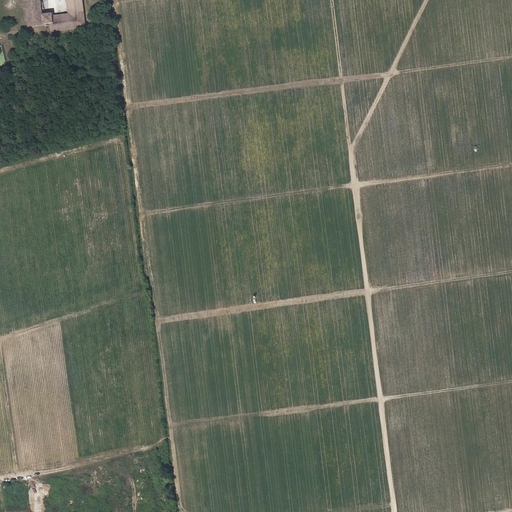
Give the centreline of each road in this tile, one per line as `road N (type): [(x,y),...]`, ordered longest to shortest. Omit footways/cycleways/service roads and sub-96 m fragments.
road 1 (track): [(426,0),(351,158),(393,511)]
road 2 (track): [(114,0),(180,503)]
road 3 (track): [(191,511),(169,493),(151,449),(0,478)]
road 4 (track): [(331,0),(351,158)]
